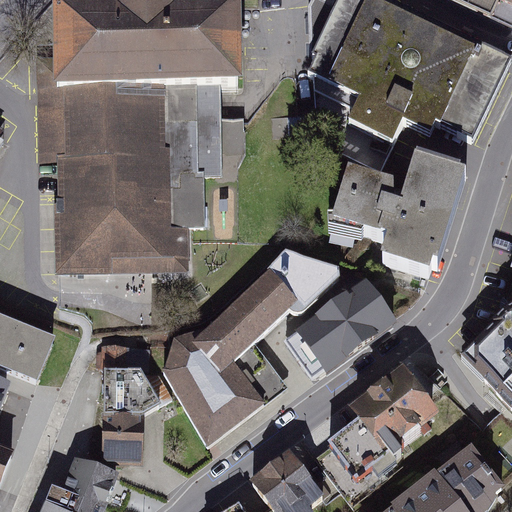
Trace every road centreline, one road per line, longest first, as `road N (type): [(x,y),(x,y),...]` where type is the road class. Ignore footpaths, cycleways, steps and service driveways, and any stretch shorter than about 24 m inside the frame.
road 1 (residential): [(511,151),(483,258),(436,329),(198,511)]
road 2 (residential): [(75,375),(25,511)]
